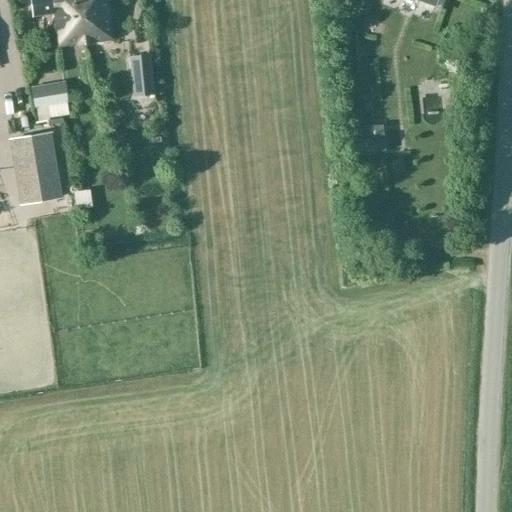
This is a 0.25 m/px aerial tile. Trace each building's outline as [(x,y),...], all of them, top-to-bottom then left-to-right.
[(57,47),(85,44),(80,0),(30,0),(32,14),(53,12),(57,47)] [(80,0),(85,44),(114,40),(110,0),(106,1),(106,0),(80,0)] [(154,95),(150,55),(128,57),(133,97),(154,95)] [(69,115),(67,103),(63,81),(28,86),(32,109),(38,108),(40,121),(48,120),(50,120),(50,118),(69,115)] [(359,154),(385,151),(383,125),(357,128),(359,154)] [(23,203),(59,197),(49,134),(14,140),(23,203)] [(88,191),(73,193),(75,208),(90,206),(88,191)]
